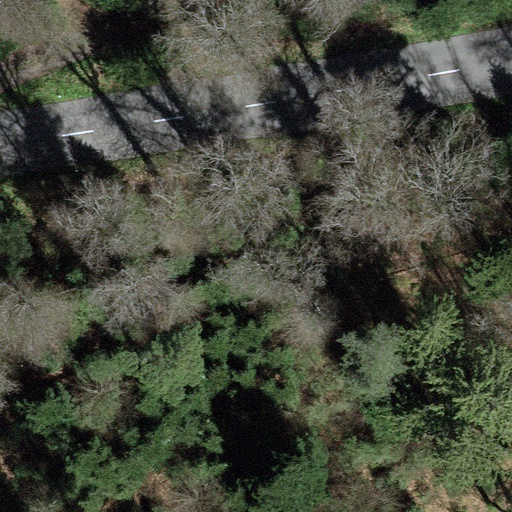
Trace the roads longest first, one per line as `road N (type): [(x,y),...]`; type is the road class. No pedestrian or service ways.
road 1 (tertiary): [(0,142),(261,106),(511,57)]
road 2 (track): [(175,0),(0,81)]
